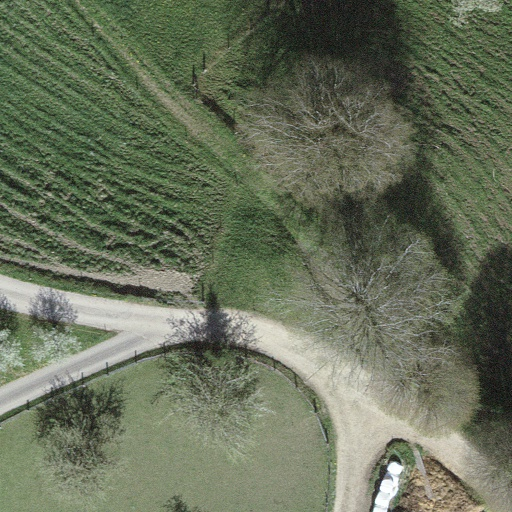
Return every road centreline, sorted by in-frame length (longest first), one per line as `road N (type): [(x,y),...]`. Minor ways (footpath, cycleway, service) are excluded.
road 1 (track): [(511,466),(255,333),(161,327),(0,294)]
road 2 (track): [(0,400),(161,327)]
road 3 (track): [(347,511),(350,377)]
